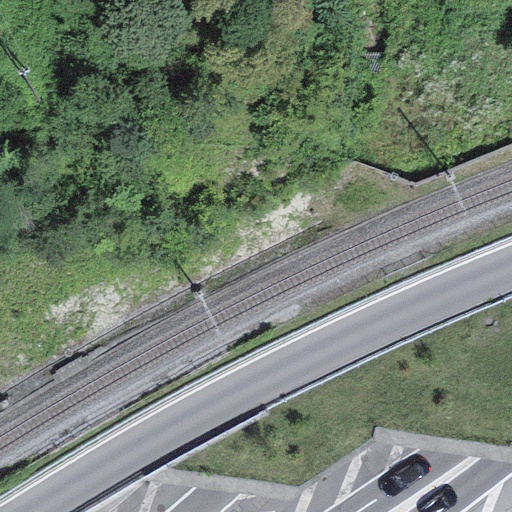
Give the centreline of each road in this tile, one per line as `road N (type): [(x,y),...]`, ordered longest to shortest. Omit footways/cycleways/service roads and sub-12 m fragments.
road 1 (trunk): [(511,266),(245,390),(31,511)]
road 2 (trunk): [(511,170),(383,326),(195,511)]
